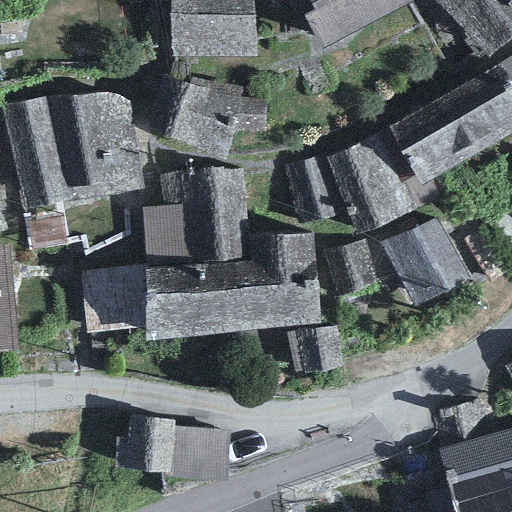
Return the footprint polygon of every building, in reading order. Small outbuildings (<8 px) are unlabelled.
[(250,0),(173,0),(175,50),(252,48),(250,0)] [(315,0),(332,33),(401,0),(315,0)] [(511,24),(511,0),(449,0),(494,43),(511,24)] [(240,87),(165,69),(150,121),(228,152),(232,127),(265,126),(267,94),(239,93),(240,87)] [(511,75),(511,74),(402,137),(423,174),(511,123),(511,75)] [(125,95),(7,115),(22,204),(140,183),(125,95)] [(394,123),(326,151),(358,229),(426,201),(394,123)] [(338,206),(322,152),(284,163),(300,217),(338,206)] [(165,203),(142,205),(147,257),(247,248),(240,170),(163,177),(165,203)] [(22,213),(29,252),(70,245),(63,206),(22,213)] [(436,214),(385,234),(409,295),(460,275),(436,214)] [(253,252),(144,261),(145,266),(83,271),(88,325),(317,306),(310,229),(252,234),(253,252)] [(367,236),(323,249),(336,293),(380,280),(367,236)] [(7,240),(0,241),(0,339),(16,338),(7,240)] [(334,321),(295,329),(302,366),(342,359),(334,321)] [(175,416),(128,411),(123,460),(170,465),(175,416)] [(511,511),(511,424),(438,446),(456,511),(511,511)]
